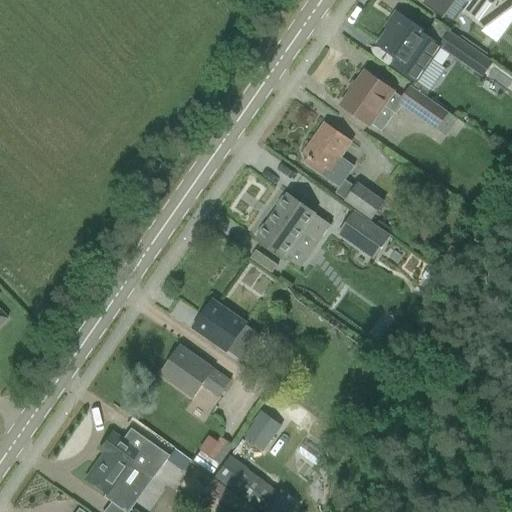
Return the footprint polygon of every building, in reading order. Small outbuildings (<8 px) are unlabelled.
[(511,0),(423,0),(421,4),(442,19),(456,0),(467,0),(470,2),(461,14),(483,30),(511,8),(511,0)] [(395,69),(412,81),(416,83),(431,61),(440,48),(483,78),(492,63),(448,33),(439,46),(425,36),(426,35),(399,17),(379,46),(401,62),(395,69)] [(365,73),(341,106),(358,118),(369,126),(371,124),(382,132),(394,115),(396,116),(403,107),(436,130),(436,129),(448,114),(411,88),(403,100),(381,84),(365,73)] [(324,125),(304,155),(309,158),(304,165),(321,176),(339,189),(354,168),(340,158),(351,143),(341,136),(324,125)] [(354,187),(343,202),(344,202),(371,222),(384,203),(357,183),(354,187)] [(279,208),(279,209),(265,228),(263,227),(257,235),(259,237),(257,240),(283,258),(302,230),(319,242),(330,226),(288,196),(285,200),(283,198),(277,207),(279,208)] [(338,236),(373,261),(390,237),(354,212),(338,236)] [(255,250),(250,258),(271,274),(277,266),(255,250)] [(243,328),(246,324),(212,300),(192,330),(226,353),(227,352),(241,362),(257,338),(243,328)] [(160,376),(176,387),(194,399),(203,386),(219,398),(230,381),(214,370),(180,347),(160,376)] [(251,425),(264,432),(275,412),(262,405),(251,425)] [(303,430),(323,445),(333,430),(313,416),(303,430)] [(271,441),(251,426),(241,439),(262,454),(271,441)] [(102,498),(120,511),(121,511),(134,494),(127,489),(139,471),(151,480),(167,457),(129,429),(121,441),(110,433),(98,451),(103,455),(84,480),(104,495),(102,498)] [(191,462),(210,475),(231,448),(219,439),(206,456),(199,451),(191,462)] [(242,467),(227,488),(260,511),(262,511),(277,492),(242,467)] [(255,511),(230,493),(222,505),(232,511),(286,511),(292,505),(281,498),(270,511),(255,511)]
